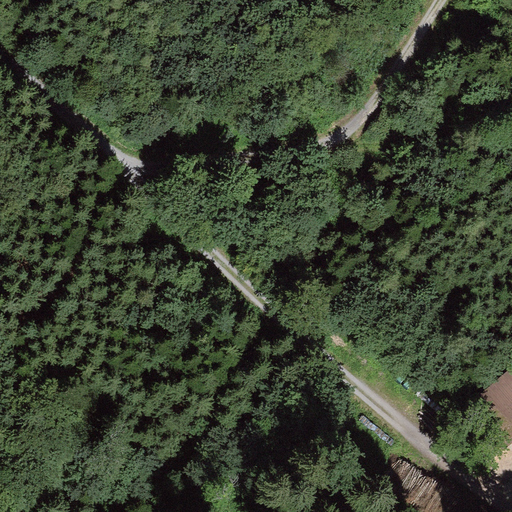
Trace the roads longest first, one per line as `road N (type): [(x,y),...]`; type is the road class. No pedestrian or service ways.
road 1 (track): [(507,511),(269,311),(135,170),(0,57)]
road 2 (track): [(135,170),(338,144),(404,70),(447,0)]
road 3 (track): [(511,112),(437,135),(338,144)]
